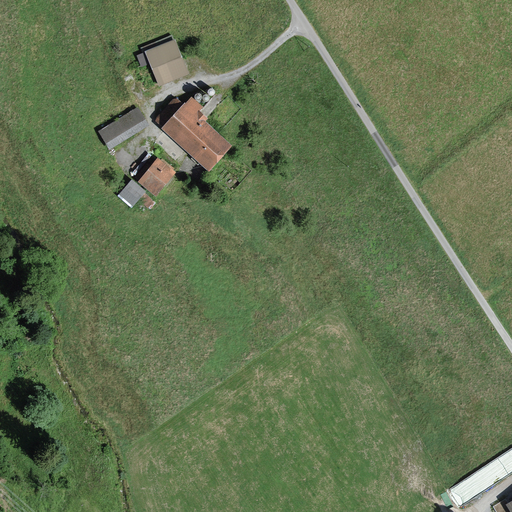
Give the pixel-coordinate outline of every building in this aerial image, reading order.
[(173,39),(171,35),(140,47),(143,53),(136,55),(141,67),(149,63),(159,87),(189,74),(175,38),(173,39)] [(190,98),(185,103),(184,102),(183,104),(176,98),(173,99),(154,120),(162,127),(161,129),(209,171),(232,145),(205,121),(208,118),(200,111),(203,107),(196,100),(190,98)] [(109,150),(149,125),(138,106),(98,132),(109,150)] [(176,172),(157,157),(138,181),(156,196),(176,172)] [(146,191),(132,178),(118,195),(133,207),(139,200),(147,207),(154,200),(145,193),(146,191)] [(511,448),(463,479),(474,496),(511,472),(511,448)]
